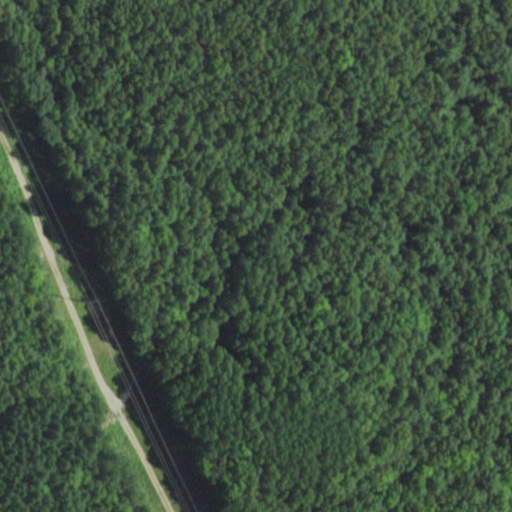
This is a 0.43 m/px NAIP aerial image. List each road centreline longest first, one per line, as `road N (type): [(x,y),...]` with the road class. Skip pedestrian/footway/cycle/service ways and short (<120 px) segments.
road 1 (track): [(447,0),(367,113),(211,248),(83,448),(0,499)]
road 2 (track): [(116,406),(0,130)]
road 3 (track): [(511,167),(505,69),(480,0)]
